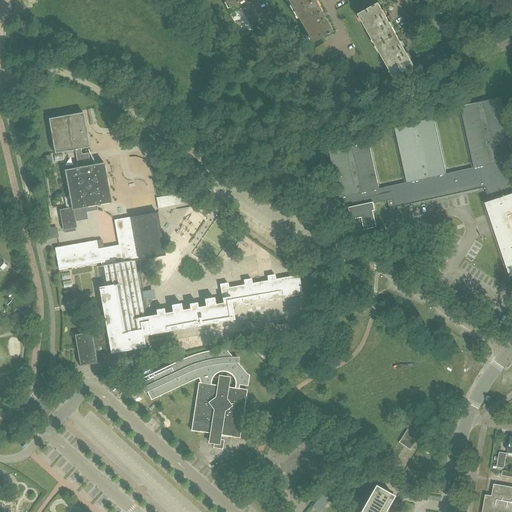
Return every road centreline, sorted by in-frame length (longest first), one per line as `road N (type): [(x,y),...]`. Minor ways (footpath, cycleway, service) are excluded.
road 1 (unclassified): [(506,355),(71,78),(41,67),(0,80)]
road 2 (unclassified): [(403,0),(461,46),(511,38)]
